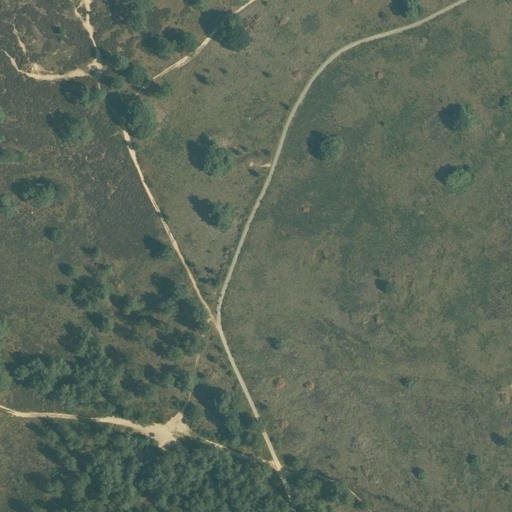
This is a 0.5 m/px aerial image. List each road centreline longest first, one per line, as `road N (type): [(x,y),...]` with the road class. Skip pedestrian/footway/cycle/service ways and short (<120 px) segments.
road 1 (track): [(119,117),(209,316)]
road 2 (track): [(253,0),(137,92),(119,117)]
